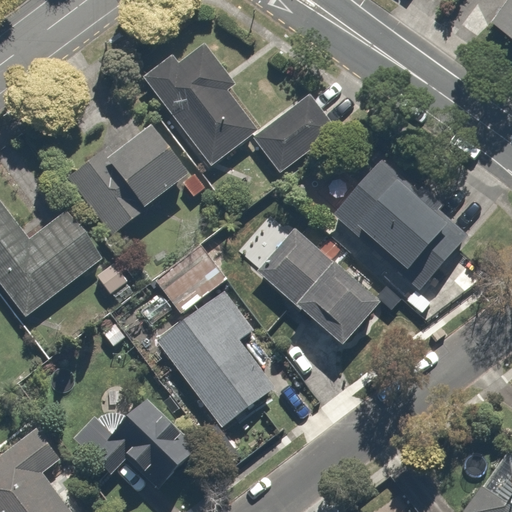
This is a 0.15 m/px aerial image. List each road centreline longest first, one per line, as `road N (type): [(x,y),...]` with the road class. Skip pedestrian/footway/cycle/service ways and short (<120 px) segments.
road 1 (residential): [(511,320),(255,511)]
road 2 (residential): [(511,144),(305,0)]
